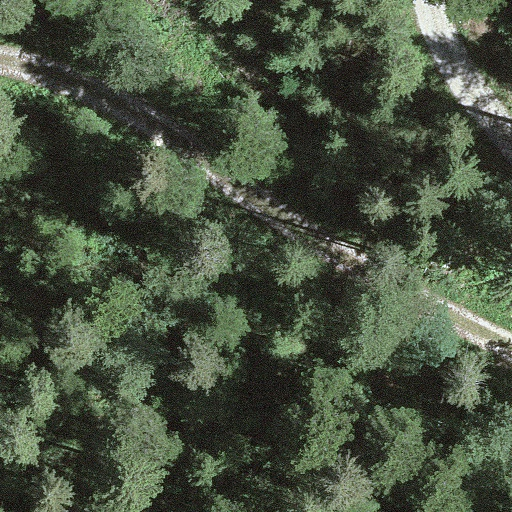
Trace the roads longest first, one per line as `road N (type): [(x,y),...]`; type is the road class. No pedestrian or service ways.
road 1 (track): [(0,64),(106,100),(382,250),(511,337)]
road 2 (track): [(511,132),(482,102),(439,0)]
